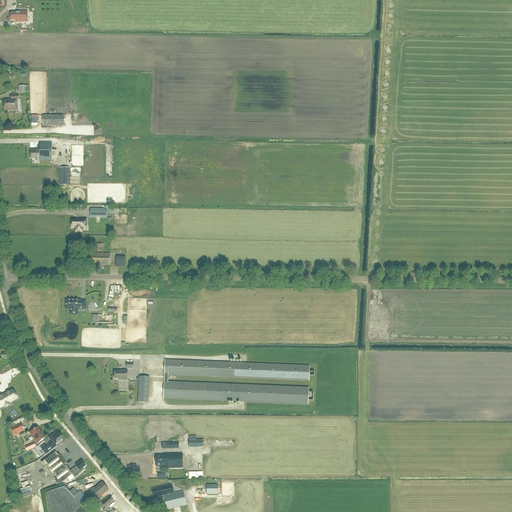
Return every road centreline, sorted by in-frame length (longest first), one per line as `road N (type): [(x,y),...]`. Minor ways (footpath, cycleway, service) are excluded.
road 1 (unclassified): [(511,279),(4,278)]
road 2 (tertiary): [(144,511),(43,382),(4,278)]
